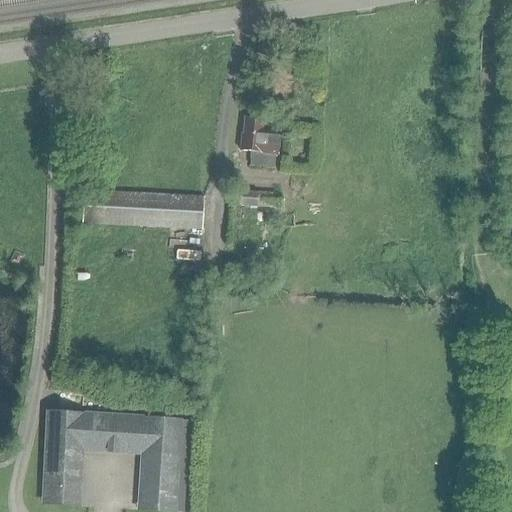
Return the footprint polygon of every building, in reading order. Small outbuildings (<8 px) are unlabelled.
[(274,97),(278,92),(277,87),(271,85),(267,90),(268,95),(274,97)] [(248,167),(261,168),(273,169),(274,155),(276,155),(278,131),(260,129),(261,120),(243,118),(242,134),(241,134),(239,151),(250,152),(248,167)] [(238,187),(238,189),(237,206),(256,207),(279,208),(280,194),(247,192),(247,188),(238,187)] [(81,224),(201,230),(202,198),(82,191),(81,224)] [(174,494),(179,420),(46,414),(45,441),(44,462),(42,489),(42,504),(78,506),(81,450),(141,453),(138,509),(174,510),(174,494)]
